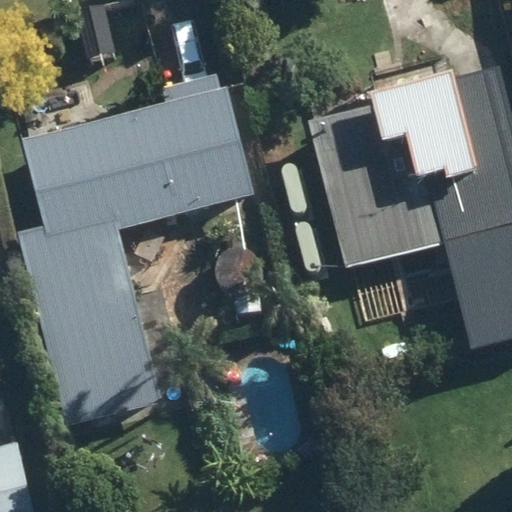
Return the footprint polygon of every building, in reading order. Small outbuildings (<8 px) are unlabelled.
[(444,267),(467,355),(511,343),(511,143),(492,66),(300,116),(346,292),(444,267)] [(28,256),(73,442),(168,419),(125,248),(265,213),(238,108),(229,111),(224,93),(169,106),(175,126),(33,161),(55,251),(28,256)] [(180,323),(192,320),(200,308),(196,296),(186,290),(174,293),(166,303),(170,315),(180,323)] [(448,335),(449,329),(449,324),(447,318),(445,313),(442,309),(438,305),(434,301),(429,299),(424,297),(418,297),(413,297),(407,299),(402,301),(398,304),(394,308),(391,312),(388,317),(387,322),(386,328),(386,333),(388,338),(390,343),(393,348),(397,352),(401,355),(406,358),(411,359),(417,360),(422,359),(428,358),(433,356),(437,353),(441,349),(444,345),(447,340),(448,335)] [(0,511),(39,511),(28,462),(0,468),(0,511)]
